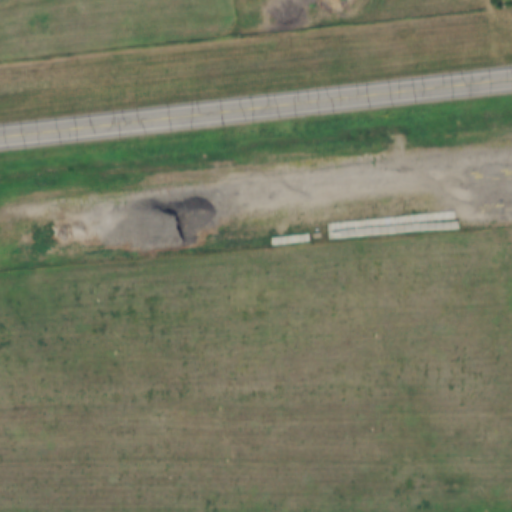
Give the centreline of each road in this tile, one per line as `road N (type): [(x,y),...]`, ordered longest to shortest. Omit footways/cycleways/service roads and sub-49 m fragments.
road 1 (secondary): [(511,82),(0,138)]
road 2 (track): [(511,162),(81,206)]
